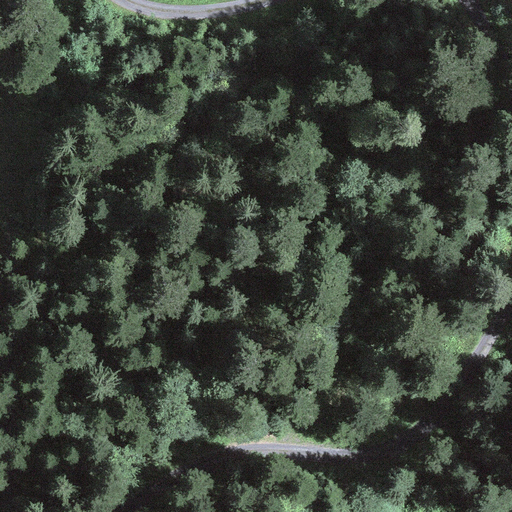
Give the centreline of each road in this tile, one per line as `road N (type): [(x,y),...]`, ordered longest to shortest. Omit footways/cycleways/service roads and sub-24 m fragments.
road 1 (track): [(511,301),(451,397),(423,425),(368,449),(225,451),(166,475),(119,511)]
road 2 (track): [(124,0),(188,7),(247,0)]
